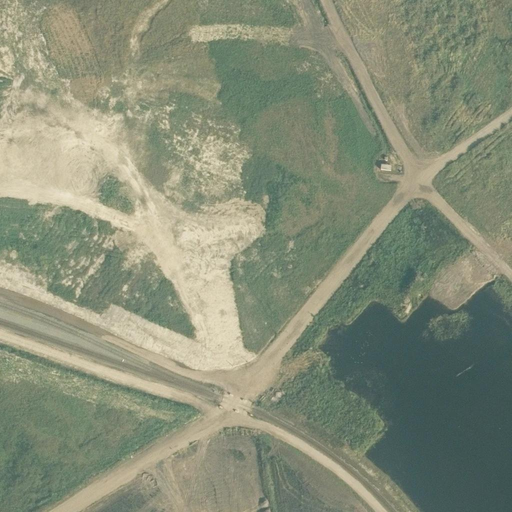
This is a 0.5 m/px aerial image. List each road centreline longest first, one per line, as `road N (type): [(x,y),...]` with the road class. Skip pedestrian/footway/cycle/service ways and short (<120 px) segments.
road 1 (track): [(65,511),(225,412),(418,177)]
road 2 (track): [(377,511),(336,470),(274,432),(0,332)]
